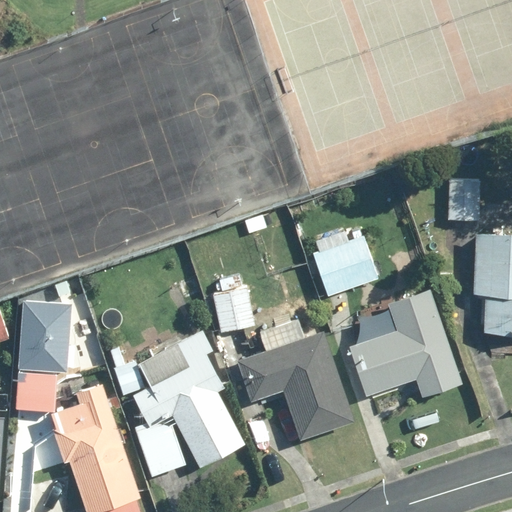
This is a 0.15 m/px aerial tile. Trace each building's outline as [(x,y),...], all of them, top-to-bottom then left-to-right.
[(483,179),(449,176),(446,219),(479,222),(483,179)] [(511,232),(474,230),(469,297),(486,298),(484,330),(511,331),(511,232)] [(315,260),(308,262),(319,295),(325,293),(326,297),(378,281),(363,235),(312,252),(315,260)] [(257,324),(248,285),(242,286),(240,275),(215,281),(217,292),(206,295),(215,333),(257,324)] [(361,341),(338,349),(347,375),(357,371),(366,395),(415,377),(422,396),(463,381),(429,286),(387,301),(389,308),(354,321),(361,341)] [(72,300),(23,297),(16,406),(54,409),(57,371),(68,372),(72,300)] [(0,339),(10,337),(0,308),(0,339)] [(294,312),(256,330),(265,349),(231,361),(247,403),(284,389),(302,439),(355,419),(322,328),(305,334),(294,312)] [(186,462),(166,414),(171,411),(201,466),(245,441),(217,389),(224,386),(205,351),(212,347),(201,327),(138,362),(150,384),(130,395),(144,421),(134,425),(154,475),(186,462)] [(99,344),(73,348),(77,371),(103,367),(99,344)] [(144,385),(134,359),(112,368),(123,393),(144,385)] [(141,511),(136,497),(142,494),(101,379),(75,389),(79,401),(52,410),(87,511),(141,511)]
